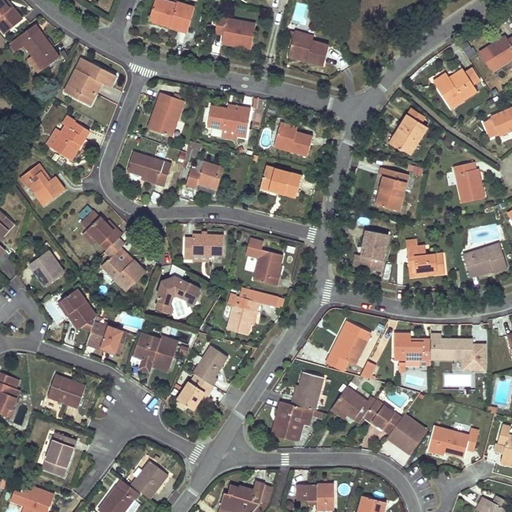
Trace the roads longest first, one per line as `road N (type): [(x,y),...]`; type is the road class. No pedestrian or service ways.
road 1 (residential): [(145,62),(106,167),(119,201),(148,213),(223,212),(325,236)]
road 2 (residential): [(212,462),(365,460),(402,483),(415,511)]
road 3 (residential): [(145,62),(363,111)]
road 4 (residential): [(319,290),(212,462)]
road 5 (residential): [(511,299),(416,310),(319,290)]
road 6 (residential): [(492,0),(410,56),(363,111)]
road 7 (residential): [(363,111),(325,236)]
road 8 (residential): [(33,343),(107,368),(132,392),(137,409)]
